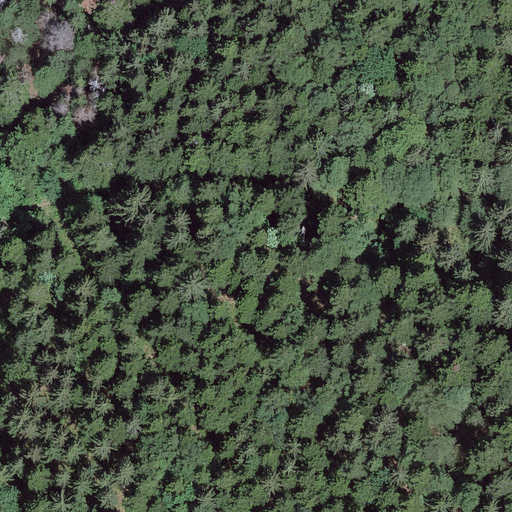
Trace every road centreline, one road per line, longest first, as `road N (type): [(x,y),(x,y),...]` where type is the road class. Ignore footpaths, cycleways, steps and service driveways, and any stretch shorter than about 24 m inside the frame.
road 1 (track): [(0,217),(57,197),(183,184),(261,190),(355,216),(476,206),(511,212)]
road 2 (track): [(191,0),(133,35),(0,144)]
